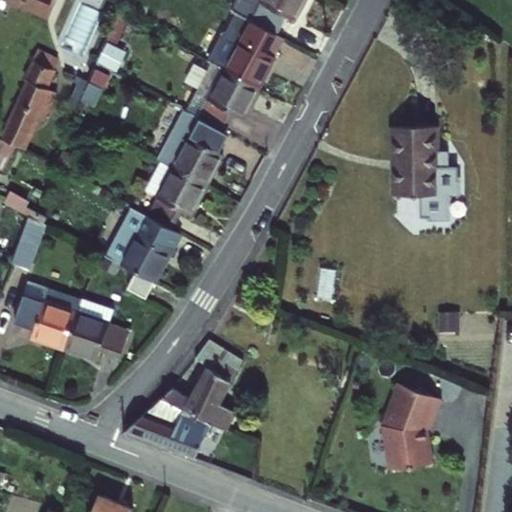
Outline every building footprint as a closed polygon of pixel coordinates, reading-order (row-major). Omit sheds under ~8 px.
[(8,0),(48,18),(56,0),(8,0)] [(307,6),(309,0),(268,0),(257,22),(283,36),(292,20),(299,23),(307,6)] [(243,15),(217,65),(232,73),(257,22),(243,15)] [(291,40),(283,36),(257,22),(232,73),(266,91),(274,74),(282,57),(291,40)] [(59,62),(39,53),(35,61),(28,80),(31,80),(1,144),(14,151),(21,155),(35,122),(43,126),(47,116),(39,113),(50,91),(46,89),(59,62)] [(232,73),(217,65),(192,116),(208,124),(232,73)] [(258,107),(266,91),(232,73),(208,124),(235,138),(243,120),(250,123),(258,107)] [(167,165),(184,174),(208,124),(192,116),(167,165)] [(226,155),(235,138),(208,124),(184,174),(218,191),(226,174),(234,158),(226,155)] [(438,127),(399,128),(400,158),(401,187),(440,187),(438,127)] [(0,143),(0,175),(1,176),(14,151),(1,144),(0,143)] [(145,215),(160,222),(184,174),(167,165),(142,213),(145,215)] [(210,207),(218,191),(184,174),(160,222),(188,236),(195,219),(202,223),(210,207)] [(179,255),(188,236),(160,222),(145,215),(120,264),(153,282),(170,290),(177,274),(185,258),(179,255)] [(42,224),(27,216),(24,222),(13,250),(28,255),(42,224)] [(20,292),(38,298),(42,286),(25,280),(20,292)] [(145,298),(161,307),(170,290),(153,282),(145,298)] [(38,298),(20,292),(10,321),(28,326),(26,334),(43,340),(61,347),(78,299),(42,286),(38,298)] [(109,310),(78,299),(61,347),(77,352),(92,358),(95,351),(115,358),(125,329),(105,322),(109,310)] [(206,366),(226,377),(237,356),(208,341),(195,361),(206,366)] [(203,422),(213,402),(226,377),(206,366),(196,384),(185,403),(172,395),(164,407),(173,410),(180,413),(183,414),(203,422)] [(445,400),(402,384),(389,420),(392,425),(387,430),(392,465),(398,469),(411,467),(414,470),(417,466),(425,465),(434,463),(431,441),(427,441),(425,433),(428,427),(430,428),(431,429),(433,428),(434,427),(435,426),(445,400)] [(203,422),(218,428),(228,408),(213,402),(203,422)] [(173,410),(164,407),(111,428),(149,442),(186,456),(203,422),(183,414),(180,413),(173,410)] [(92,511),(131,511),(134,508),(116,501),(99,495),(92,511)]
